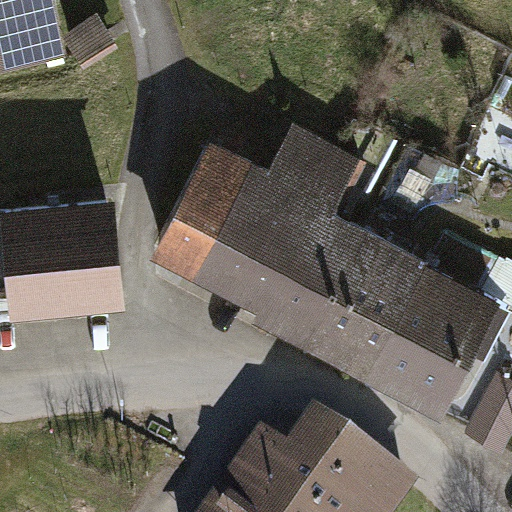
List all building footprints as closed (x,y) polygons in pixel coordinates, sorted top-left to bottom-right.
[(0,0),(0,70),(62,56),(49,0),(0,0)] [(66,37),(86,68),(119,48),(99,17),(66,37)] [(219,139),(157,247),(441,408),(502,300),(335,205),(365,152),(291,110),(261,163),(219,139)] [(0,205),(0,243),(6,311),(126,300),(117,195),(0,205)] [(511,432),(511,375),(500,369),(470,423),(507,443),(511,432)] [(402,511),(415,494),(313,423),(289,457),(265,440),(214,511),(402,511)]
